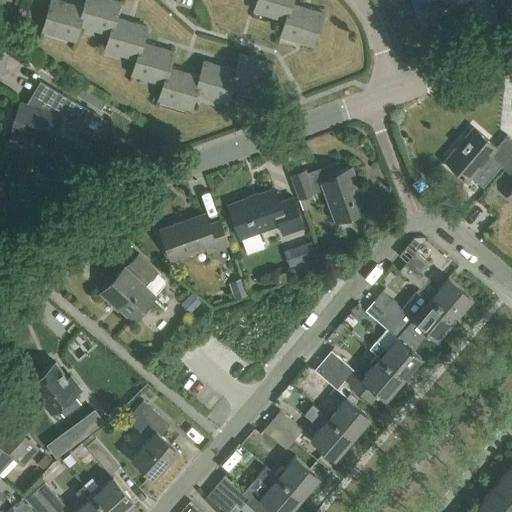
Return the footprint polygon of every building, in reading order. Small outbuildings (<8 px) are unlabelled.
[(78,25),(83,8),(55,0),(51,0),(42,32),(75,41),(79,25),(78,25)] [(79,25),(109,34),(110,34),(115,18),(120,2),(112,0),(85,0),(83,8),(78,25),(79,25)] [(286,21),(291,4),(292,0),(257,0),(254,11),(285,21),(286,21)] [(412,0),(419,16),(461,0),(412,0)] [(323,13),(291,4),(286,21),(285,21),(280,36),(313,46),(323,13)] [(104,50),(136,59),(141,43),(142,43),(147,27),(115,18),(110,34),(109,34),(104,50)] [(132,75),(163,85),(168,68),(169,68),(173,53),(142,43),(141,43),(136,59),(132,75)] [(231,88),(262,97),(272,65),(240,55),(235,71),(231,88)] [(227,103),(231,88),(235,71),(204,62),(199,77),(194,93),(195,94),(227,103)] [(199,77),(169,68),(168,68),(163,85),(158,100),(191,110),(195,94),(194,93),(199,77)] [(89,111),(44,84),(36,96),(48,104),(44,111),(20,104),(12,132),(24,136),(23,139),(35,142),(36,139),(71,150),(79,123),(81,124),(89,111)] [(505,168),(511,159),(511,140),(506,136),(496,148),(473,128),(444,160),(467,180),(490,155),(505,168)] [(368,210),(351,165),(330,173),(328,166),(307,173),(306,169),(290,175),(299,199),(314,194),(314,192),(321,189),(334,222),(368,210)] [(303,226),(293,197),(279,202),(274,188),(227,205),(240,238),(278,224),(282,234),(303,226)] [(208,225),(204,214),(159,230),(170,260),(205,247),(207,253),(228,245),(220,221),(208,225)] [(420,245),(413,239),(399,255),(406,261),(420,245)] [(317,257),(312,241),(289,248),(294,264),(317,257)] [(399,271),(427,295),(454,318),(472,298),(448,277),(437,290),(428,282),(430,280),(420,272),(427,263),(415,252),(399,271)] [(156,271),(137,254),(124,268),(123,267),(99,292),(113,304),(114,303),(133,320),(155,296),(154,296),(164,285),(164,279),(156,272),(156,271)] [(437,339),(454,318),(427,295),(420,304),(423,306),(413,318),(382,291),(373,301),(420,341),(428,332),(437,339)] [(202,303),(192,293),(180,303),(190,314),(202,303)] [(162,299),(144,319),(164,337),(182,318),(162,299)] [(420,341),(373,301),(365,310),(396,337),(386,349),(383,346),(376,355),(403,378),(421,358),(412,350),(420,341)] [(322,361),(345,380),(369,401),(378,392),(386,399),(403,378),(376,355),(369,364),(372,366),(362,378),(330,351),(322,361)] [(336,389),(345,380),(322,361),(314,370),(336,389)] [(67,378),(55,363),(28,382),(50,412),(57,407),(63,415),(80,403),(73,394),(81,389),(71,375),(67,378)] [(215,410),(226,400),(203,378),(193,388),(215,410)] [(317,408),(352,438),(370,418),(346,397),(336,409),(332,406),(325,414),(317,408)] [(170,424),(144,401),(127,419),(141,431),(124,450),(154,477),(178,450),(161,435),(170,424)] [(335,459),(352,438),(317,408),(310,416),(321,425),(310,438),(335,459)] [(271,420),(293,439),(302,429),(280,410),(271,420)] [(285,449),(293,439),(271,420),(263,429),(285,449)] [(0,467),(12,456),(19,462),(33,447),(16,427),(8,436),(1,429),(0,429),(0,467)] [(120,465),(93,434),(83,442),(110,474),(120,465)] [(265,466),(302,498),(319,477),(295,456),(285,468),(282,466),(275,473),(266,465),(265,466)] [(265,466),(258,475),(270,485),(260,498),(268,505),(261,511),(289,511),(302,498),(265,466)] [(493,487),(511,503),(511,469),(510,468),(493,487)] [(248,497),(223,476),(215,486),(240,507),(248,497)] [(90,492),(107,511),(121,511),(133,501),(113,478),(101,488),(98,485),(90,492)] [(45,483),(35,491),(53,511),(67,511),(69,510),(45,483)] [(477,506),(484,511),(511,511),(511,503),(493,487),(477,506)] [(26,499),(37,511),(53,511),(35,491),(26,499)] [(0,511),(13,502),(5,492),(0,496),(0,511)] [(107,511),(90,492),(82,500),(84,502),(73,511),(107,511)] [(182,497),(170,511),(181,511),(189,503),(182,497)]
